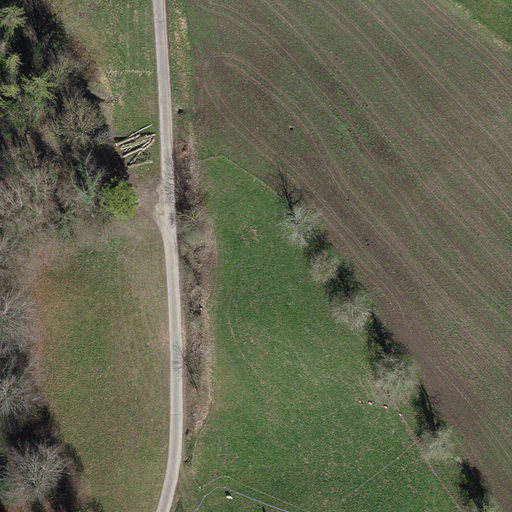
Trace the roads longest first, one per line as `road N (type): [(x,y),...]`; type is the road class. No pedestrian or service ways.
road 1 (residential): [(163,511),(176,442),(176,348),(158,0)]
road 2 (track): [(168,205),(132,192),(5,0)]
